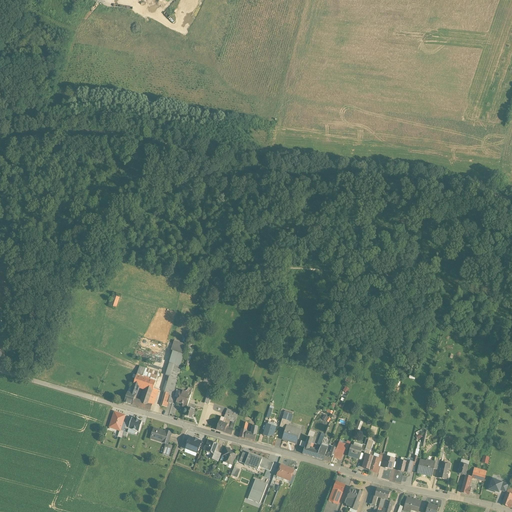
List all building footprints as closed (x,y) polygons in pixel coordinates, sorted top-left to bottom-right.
[(121,297),(114,294),(110,305),(117,308),(121,297)] [(184,351),(172,347),(170,353),(182,357),(184,351)] [(168,380),(161,406),(167,408),(168,403),(170,396),(172,396),(181,366),(173,364),(168,380)] [(139,367),(136,377),(155,383),(158,373),(139,367)] [(155,383),(136,377),(133,386),(138,387),(142,389),(145,390),(152,392),(153,388),(155,383)] [(130,394),(128,394),(125,403),(132,405),(134,399),(138,387),(133,386),(130,394)] [(152,392),(148,404),(152,405),(154,406),(159,390),(153,388),(152,392)] [(145,390),(141,402),(148,404),(152,392),(145,390)] [(191,393),(181,390),(178,398),(177,403),(183,405),(182,407),(187,408),(191,393)] [(148,404),(141,402),(134,399),(132,405),(150,411),(152,406),(151,406),(152,405),(148,404)] [(193,410),(187,408),(184,416),(192,418),(193,415),(195,415),(195,413),(194,413),(195,408),(194,407),(193,410)] [(238,413),(230,411),(228,416),(236,419),(238,413)] [(284,412),(282,419),(288,421),(291,422),(294,415),(284,412)] [(124,416),(114,413),(110,428),(120,431),(122,422),(124,416)] [(135,431),(139,432),(142,422),(139,421),(139,420),(135,419),(135,420),(132,418),(131,421),(128,428),(129,428),(132,430),(135,431)] [(288,421),(282,419),(280,427),(286,429),(287,426),(288,421)] [(224,424),(219,422),(216,430),(224,433),(228,424),(225,423),(225,422),(224,422),(224,424)] [(247,426),(243,425),(239,438),(244,439),(245,435),(247,426)] [(275,427),(267,425),(263,436),(267,437),(268,435),(273,437),(275,427)] [(287,426),(286,429),(282,440),(296,444),(300,431),(287,426)] [(251,436),(245,435),(244,439),(255,441),(258,428),(257,428),(253,427),(251,436)] [(166,431),(166,433),(153,429),(150,438),(151,438),(151,437),(164,441),(163,443),(162,443),(166,445),(167,445),(168,445),(171,433),(166,431)] [(201,443),(189,438),(188,443),(185,451),(197,455),(201,443)] [(214,444),(212,443),(209,441),(206,447),(205,448),(204,449),(205,450),(205,451),(214,454),(214,455),(215,452),(218,445),(215,444),(214,444)] [(334,456),(333,457),(341,460),(345,449),(346,445),(339,443),(337,449),(334,456)] [(167,445),(166,445),(163,455),(168,456),(172,446),(168,445),(167,445)] [(314,453),(308,451),(310,446),(306,445),(303,454),(313,457),(314,453)] [(361,450),(352,447),(349,456),(358,459),(361,451),(361,450)] [(327,451),(320,448),(316,458),(324,461),(326,454),(327,451)] [(225,458),(223,462),(228,464),(229,463),(232,464),(235,456),(235,455),(234,455),(233,455),(231,454),(230,451),(230,450),(229,449),(225,458)] [(221,454),(215,452),(214,455),(214,454),(212,460),(218,462),(221,454)] [(245,464),(248,455),(243,453),(239,462),(245,464)] [(249,454),(248,455),(245,464),(258,469),(259,467),(262,459),(249,454)] [(330,455),(326,454),(324,461),(331,463),(333,457),(334,456),(330,455)] [(368,456),(366,455),(365,459),(362,468),(369,470),(373,458),(368,456)] [(369,470),(369,471),(372,472),(373,471),(375,472),(376,473),(377,466),(378,462),(379,459),(373,458),(369,470)] [(394,459),(386,458),(384,467),(392,469),(394,459)] [(273,464),(262,459),(259,467),(270,471),(273,464)] [(406,463),(400,461),(398,469),(398,471),(404,472),(406,463)] [(413,463),(407,461),(406,463),(404,472),(410,474),(413,465),(413,463)] [(434,463),(426,461),(426,462),(420,461),(417,474),(431,477),(433,469),(435,463),(434,463)] [(445,465),(442,464),(442,463),(441,463),(440,471),(438,479),(447,481),(450,465),(445,464),(445,465)] [(468,466),(460,464),(458,474),(465,476),(468,466)] [(287,468),(281,466),(279,471),(276,477),(277,477),(283,479),(287,468)] [(240,470),(234,468),(231,476),(237,478),(240,470)] [(287,468),(283,479),(289,482),(290,482),(292,475),(294,471),(287,468)] [(486,472),(474,468),(473,473),(485,476),(486,472)] [(485,476),(473,473),(472,478),(481,481),(484,482),(485,476)] [(499,491),(502,482),(492,478),(488,490),(492,491),(499,493),(499,491)] [(267,484),(255,480),(248,499),(260,504),(267,484)] [(506,493),(509,485),(502,482),(499,491),(506,493)] [(345,486),(336,483),(329,502),(337,505),(339,500),(345,486)] [(356,492),(351,490),(351,489),(345,504),(347,505),(346,506),(351,508),(349,511),(350,511),(355,511),(359,504),(357,503),(361,493),(357,491),(356,492)] [(383,491),(377,489),(375,497),(376,497),(381,499),(383,491)] [(390,493),(383,491),(381,499),(387,501),(390,493)] [(511,505),(509,504),(511,495),(506,493),(502,505),(511,509),(511,505)] [(391,511),(393,503),(387,502),(387,501),(381,499),(378,508),(390,511),(391,511)] [(417,511),(421,503),(407,499),(403,511),(407,511),(410,511),(411,510),(415,511),(417,511)] [(333,511),(337,505),(329,502),(328,501),(323,511),(333,511)]
